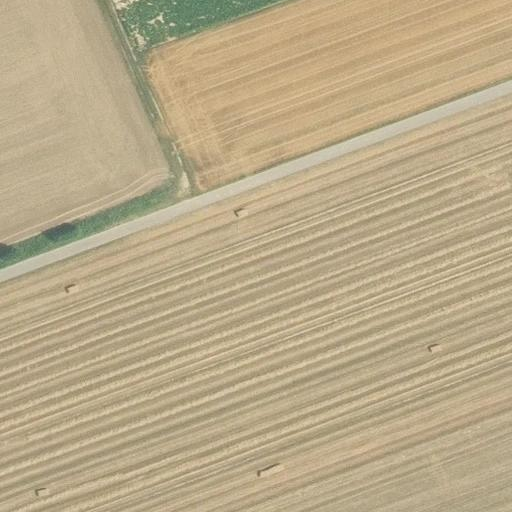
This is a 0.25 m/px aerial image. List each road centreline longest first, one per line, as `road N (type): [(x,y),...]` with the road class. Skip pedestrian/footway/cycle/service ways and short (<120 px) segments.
road 1 (track): [(0,298),(195,214),(511,108)]
road 2 (track): [(195,214),(106,0)]
